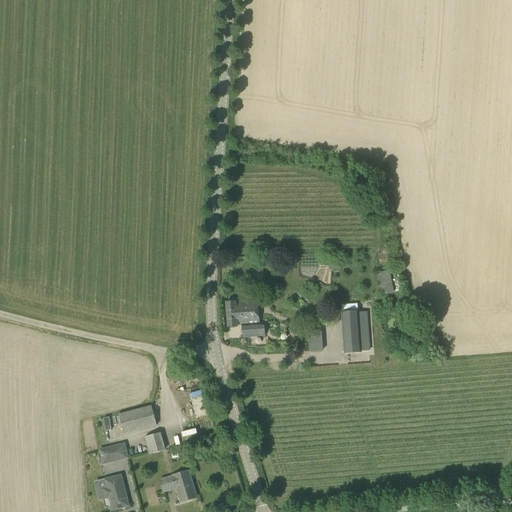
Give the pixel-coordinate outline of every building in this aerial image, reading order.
[(341,270),(341,263),(347,263),(346,256),(320,257),(320,265),(328,264),(329,270),(341,270)] [(379,273),(384,295),(399,292),(393,269),(379,273)] [(227,317),(259,314),(258,301),(237,303),(237,302),(226,302),(227,317)] [(362,353),(362,351),(370,351),(367,312),(359,312),(359,311),(342,312),(345,354),(362,353)] [(259,314),(227,317),(228,327),(242,326),(243,337),(264,335),(263,325),(260,326),(259,314)] [(310,352),(323,351),(321,331),(308,332),(310,352)] [(124,434),(157,426),(152,406),(119,415),(124,434)] [(149,454),(165,450),(161,433),(144,437),(149,454)] [(99,449),(103,465),(115,462),(111,446),(99,449)] [(172,476),(173,477),(161,480),(164,491),(177,487),(181,502),(196,497),(189,471),(172,476)] [(107,489),(104,490),(106,498),(109,497),(113,510),(128,506),(121,476),(105,480),(107,489)]
